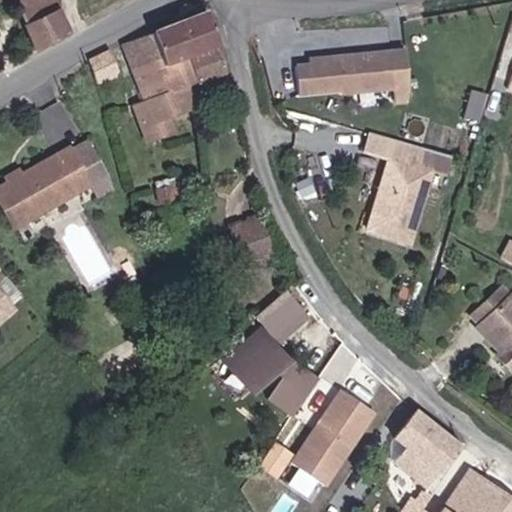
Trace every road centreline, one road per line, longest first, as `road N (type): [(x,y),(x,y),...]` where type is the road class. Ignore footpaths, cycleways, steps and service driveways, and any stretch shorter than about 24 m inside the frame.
road 1 (unclassified): [(147,0),(0,90)]
road 2 (unclassified): [(240,12),(370,0)]
